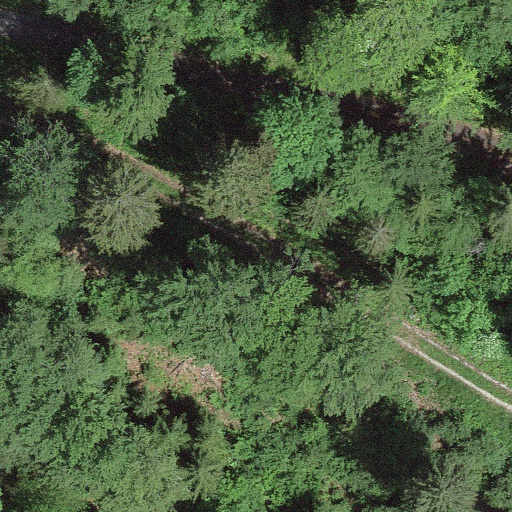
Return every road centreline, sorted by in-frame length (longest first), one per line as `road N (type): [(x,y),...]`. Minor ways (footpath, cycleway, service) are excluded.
road 1 (track): [(0,115),(301,265),(511,395)]
road 2 (track): [(511,168),(363,116),(0,25)]
